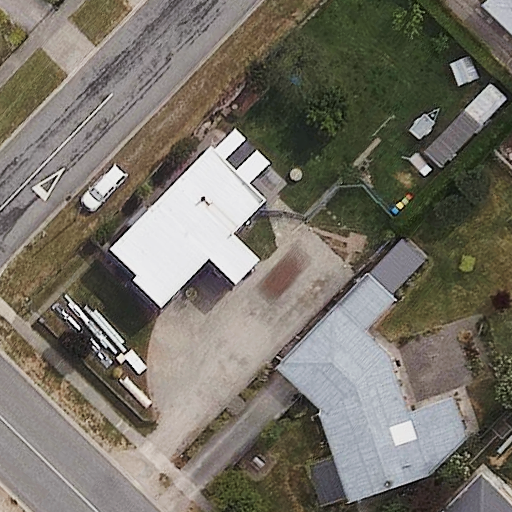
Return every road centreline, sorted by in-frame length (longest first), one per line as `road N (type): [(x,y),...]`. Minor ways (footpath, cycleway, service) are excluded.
road 1 (residential): [(0,207),(201,0)]
road 2 (tertiary): [(0,418),(95,511)]
